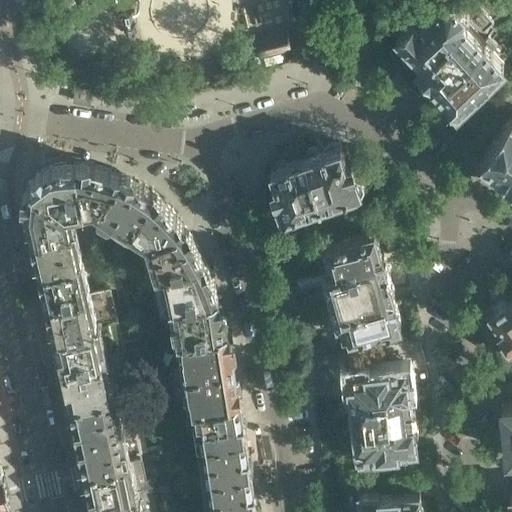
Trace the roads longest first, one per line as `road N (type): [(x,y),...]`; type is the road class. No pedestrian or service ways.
road 1 (residential): [(201,139),(244,252),(293,511)]
road 2 (residential): [(468,511),(446,307),(453,188)]
road 3 (residential): [(453,188),(318,102),(201,139)]
road 4 (secondary): [(0,273),(54,511)]
road 5 (residential): [(201,139),(0,131)]
